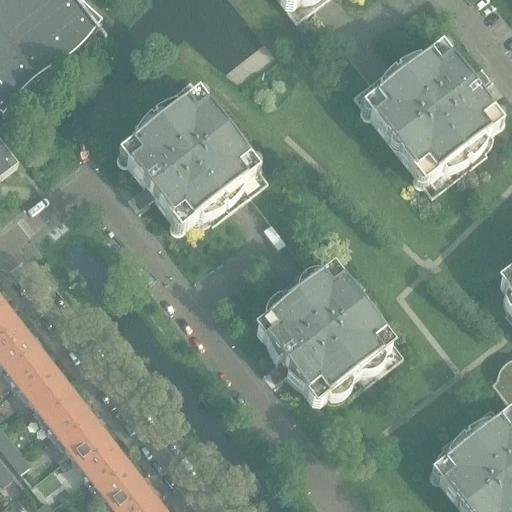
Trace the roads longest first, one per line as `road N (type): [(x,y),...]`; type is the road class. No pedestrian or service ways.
road 1 (residential): [(340,511),(87,182)]
road 2 (residential): [(0,247),(204,511)]
